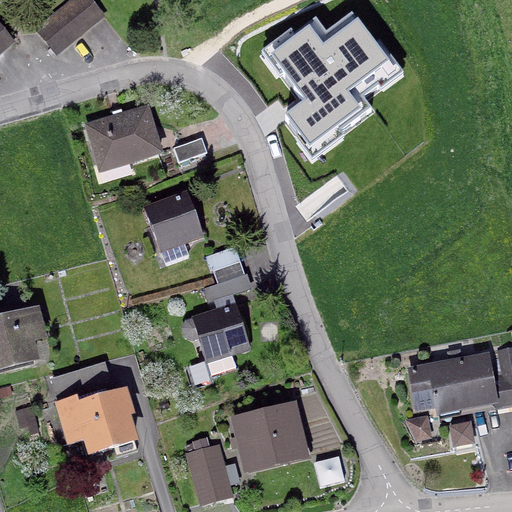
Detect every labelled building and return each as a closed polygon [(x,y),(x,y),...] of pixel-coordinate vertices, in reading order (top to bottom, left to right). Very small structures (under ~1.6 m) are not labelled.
[(77,0),(37,33),(55,55),(99,19),(83,0),(77,0)] [(325,36),(315,22),(296,36),(291,30),(264,50),(281,72),(285,68),(310,101),(286,119),(313,154),(341,133),(337,128),(367,105),(359,95),(378,80),(381,84),(396,73),(352,15),(325,36)] [(0,52),(9,45),(0,33),(0,52)] [(125,165),(157,155),(145,112),(86,129),(97,167),(124,159),(125,165)] [(200,141),(172,151),(177,165),(205,155),(200,141)] [(158,253),(201,237),(186,197),(143,213),(158,253)] [(216,287),(243,278),(238,264),(211,273),(216,287)] [(247,291),(243,278),(216,287),(220,300),(247,291)] [(229,356),(248,350),(234,309),(191,323),(204,364),(205,364),(210,378),(233,370),(229,356)] [(0,370),(32,362),(27,342),(40,338),(34,316),(0,324),(0,370)] [(493,404),(511,400),(511,352),(499,355),(504,382),(490,385),(493,404)] [(437,416),(494,405),(493,404),(490,385),(485,360),(409,374),(416,411),(435,408),(437,416)] [(66,387),(89,381),(86,369),(63,375),(66,387)] [(89,457),(132,444),(124,420),(129,418),(122,395),(76,409),(74,402),(57,408),(68,446),(85,441),(89,457)] [(244,470),(302,456),(291,411),(234,425),(244,470)] [(415,442),(428,440),(424,420),(406,424),(415,442)] [(199,507),(230,498),(216,450),(206,452),(203,442),(193,445),(196,455),(185,458),(199,507)]
